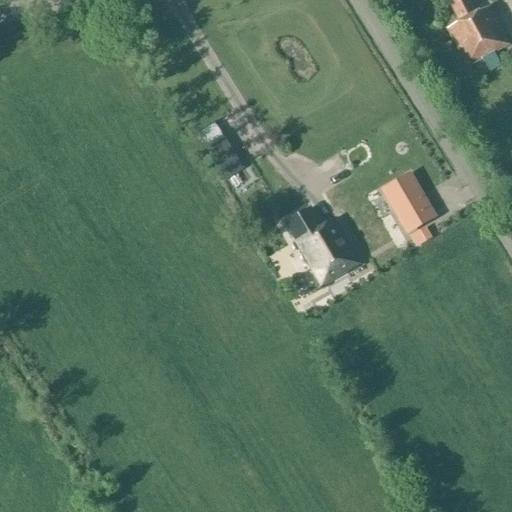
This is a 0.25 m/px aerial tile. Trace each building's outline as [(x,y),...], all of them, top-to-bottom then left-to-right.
[(468,68),(509,46),(489,8),(476,14),(468,0),(456,0),(449,4),(460,23),(448,30),(468,68)] [(222,184),(242,171),(235,159),(214,171),(222,184)] [(403,234),(434,217),(410,174),(378,191),(403,234)] [(506,195),(511,191),(511,188),(507,181),(500,185),(506,195)] [(293,245),(308,271),(292,281),(304,301),(348,275),(347,273),(360,265),(353,253),(355,251),(336,220),(322,228),(311,209),(285,224),(296,244),(293,245)]
